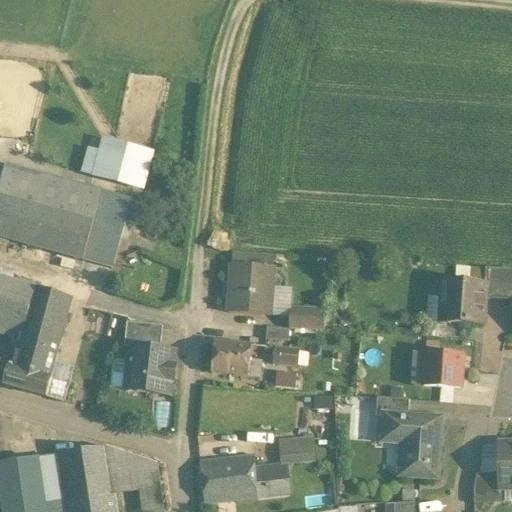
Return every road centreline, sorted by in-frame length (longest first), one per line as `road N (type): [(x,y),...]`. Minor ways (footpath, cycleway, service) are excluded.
road 1 (residential): [(181,452),(220,78),(242,0)]
road 2 (residential): [(181,452),(0,399)]
